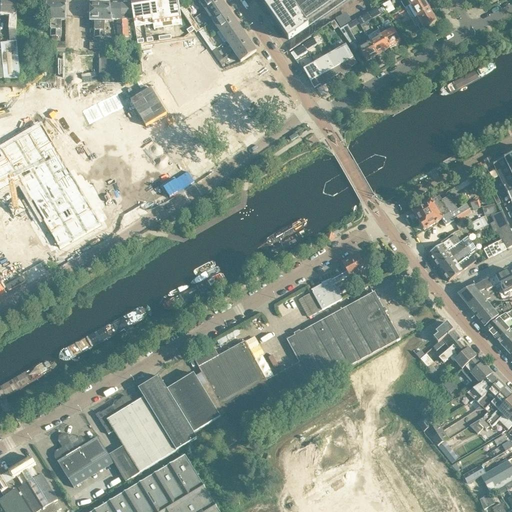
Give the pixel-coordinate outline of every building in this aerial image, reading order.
[(178,0),(169,2),(173,27),(182,25),(180,9),(178,0)] [(188,7),(186,0),(179,0),(180,9),(185,8),(188,7)] [(206,11),(222,1),(221,0),(199,0),(199,1),(206,11)] [(289,41),(297,35),(348,0),(275,0),(265,7),(289,41)] [(360,0),(353,5),(359,15),(369,8),(364,0),(360,0)] [(406,9),(421,0),(402,0),(403,1),(402,2),(406,9)] [(424,0),(421,0),(406,9),(412,20),(430,10),(429,9),(431,8),(428,3),(427,4),(424,0)] [(1,1),(1,16),(9,17),(8,30),(9,43),(1,44),(1,51),(4,79),(20,80),(16,30),(17,2),(1,1)] [(206,11),(213,22),(229,11),(222,1),(206,11)] [(160,3),(164,28),(173,27),(169,2),(160,3)] [(390,2),(383,6),(386,11),(393,7),(390,2)] [(51,36),(56,36),(57,3),(46,3),(46,21),(51,21),(51,36)] [(57,3),(56,36),(61,37),(61,21),(66,21),(66,3),(57,3)] [(90,17),(90,21),(95,22),(94,37),(100,37),(101,4),(90,3),(90,8),(90,17)] [(141,3),(131,4),(134,20),(135,27),(145,26),(141,3)] [(150,3),(141,3),(145,26),(153,25),(154,25),(150,3)] [(160,3),(150,3),(154,25),(153,25),(154,30),(164,28),(160,3)] [(101,4),(100,37),(105,37),(105,22),(113,22),(113,21),(110,4),(101,4)] [(120,4),(110,4),(113,21),(116,21),(118,37),(120,37),(120,34),(123,34),(122,21),(120,4)] [(131,4),(120,4),(122,21),(123,34),(120,34),(120,37),(129,38),(128,20),(134,20),(131,4)] [(372,12),(369,13),(373,20),(381,16),(377,9),(372,12)] [(412,20),(416,27),(418,26),(420,31),(436,21),(430,10),(412,20)] [(213,22),(220,32),(236,21),(229,11),(213,22)] [(189,13),(185,16),(189,23),(194,20),(189,13)] [(369,13),(358,20),(361,25),(362,28),(369,24),(370,22),(373,20),(369,13)] [(194,20),(189,23),(194,29),(198,26),(194,20)] [(394,23),(397,28),(402,25),(399,20),(394,23)] [(227,42),(243,31),(236,21),(220,32),(227,42)] [(383,25),(377,29),(378,31),(389,49),(400,42),(391,26),(390,25),(388,21),(382,24),(383,25)] [(341,29),(340,30),(352,46),(355,52),(359,50),(366,62),(377,55),(367,37),(357,43),(350,31),(347,26),(341,29)] [(227,42),(233,52),(249,41),(243,31),(227,42)] [(378,31),(367,37),(377,55),(389,49),(378,31)] [(310,40),(304,45),(307,51),(314,47),(318,45),(314,38),(310,40)] [(209,39),(205,42),(206,43),(209,48),(213,45),(209,39)] [(256,52),(257,51),(249,41),(233,52),(241,62),(256,52)] [(348,69),(356,64),(346,45),(335,51),(347,72),(349,71),(348,69)] [(303,46),(291,54),(295,60),(308,53),(303,46)] [(216,49),(212,52),(216,58),(220,55),(216,49)] [(335,51),(325,57),(336,76),(344,71),(345,74),(347,72),(335,51)] [(219,62),(222,67),(228,62),(225,57),(223,59),(219,62)] [(315,63),(327,84),(328,83),(327,81),(336,76),(325,57),(315,63)] [(509,61),(506,57),(502,57),(457,81),(452,89),(464,88),(505,66),(509,61)] [(64,61),(59,61),(59,69),(64,69),(64,77),(73,77),(73,59),(64,59),(64,61)] [(315,63),(304,70),(314,88),(323,83),(324,86),(327,84),(315,63)] [(266,65),(255,71),(266,90),(277,84),(266,65)] [(255,71),(245,77),(256,96),(266,90),(255,71)] [(245,77),(235,83),(246,102),(256,96),(245,77)] [(0,194),(3,193),(7,201),(15,196),(11,189),(21,182),(61,251),(103,226),(52,140),(41,122),(18,84),(0,83),(0,194)] [(235,83),(224,90),(235,109),(246,102),(235,83)] [(110,90),(91,101),(97,111),(116,100),(110,90)] [(224,90),(214,96),(225,115),(235,109),(224,90)] [(214,96),(204,102),(215,121),(225,115),(214,96)] [(116,100),(97,111),(103,121),(122,110),(116,100)] [(204,102),(193,108),(205,127),(215,121),(204,102)] [(70,104),(60,110),(71,129),(82,123),(70,104)] [(193,108),(183,114),(194,133),(205,127),(193,108)] [(60,110),(50,116),(62,135),(71,129),(60,110)] [(122,110),(103,121),(109,131),(128,120),(122,110)] [(183,114),(172,121),(177,130),(179,129),(184,139),(194,133),(183,114)] [(50,116),(41,122),(52,140),(62,135),(50,116)] [(128,120),(109,131),(115,141),(134,130),(128,120)] [(177,130),(168,135),(179,154),(190,148),(184,139),(179,129),(177,130)] [(291,134),(285,138),(288,144),(300,137),(296,131),(291,134)] [(168,135),(157,141),(169,160),(179,154),(168,135)] [(157,141),(147,148),(158,167),(169,160),(157,141)] [(147,148),(137,154),(148,173),(158,167),(147,148)] [(137,154),(126,160),(137,179),(148,173),(137,154)] [(511,155),(493,164),(511,204),(511,155)] [(493,189),(489,180),(485,182),(490,191),(493,189)] [(501,204),(496,195),(493,196),(497,206),(501,204)] [(450,214),(439,197),(413,212),(414,214),(413,215),(415,219),(417,219),(418,220),(419,219),(420,222),(419,223),(424,231),(442,220),(445,227),(454,221),(453,219),(469,209),(466,205),(450,214)] [(502,213),(501,213),(499,214),(493,215),(496,222),(504,218),(502,213)] [(483,218),(478,221),(483,229),(488,226),(483,218)] [(504,218),(496,222),(500,230),(507,226),(504,218)] [(508,249),(511,246),(511,234),(508,226),(500,230),(504,239),(503,240),(508,249)] [(334,239),(331,233),(326,236),(329,242),(334,239)] [(455,235),(429,254),(434,261),(460,243),(455,235)] [(460,243),(434,261),(439,268),(466,249),(473,245),(467,238),(460,243)] [(503,240),(500,241),(498,242),(503,251),(508,249),(503,240)] [(484,250),(488,259),(503,251),(498,242),(484,250)] [(466,249),(439,268),(444,275),(467,258),(477,251),(473,245),(466,249)] [(350,260),(349,258),(342,262),(348,272),(330,282),(329,280),(321,283),(322,285),(311,291),(312,293),(322,311),(342,300),(342,299),(338,301),(332,287),(350,276),(353,281),(361,277),(359,272),(365,269),(358,256),(350,260)] [(444,275),(449,282),(475,262),(472,257),(468,260),(467,258),(444,275)] [(508,270),(495,276),(505,295),(511,291),(511,277),(509,272),(508,270)] [(157,298),(151,309),(160,312),(215,289),(218,279),(207,275),(157,298)] [(490,280),(489,279),(474,287),(458,295),(475,316),(492,308),(486,301),(490,298),(487,291),(493,288),(489,281),(490,280)] [(207,383),(226,417),(239,441),(302,403),(298,396),(400,340),(374,292),(287,341),(299,363),(267,381),(245,342),(218,357),(213,347),(193,358),(207,383)] [(492,308),(475,316),(485,328),(499,316),(497,315),(508,308),(510,312),(511,311),(511,307),(511,305),(510,303),(505,303),(493,310),(492,308)] [(63,349),(59,362),(70,362),(145,319),(146,311),(137,309),(63,349)] [(486,329),(498,341),(510,331),(504,324),(511,319),(511,311),(510,312),(499,319),(486,329)] [(438,344),(454,331),(447,323),(432,336),(438,344)] [(438,344),(433,348),(436,352),(445,344),(450,350),(461,340),(454,331),(438,344)] [(511,332),(510,331),(498,341),(504,348),(511,341),(511,332)] [(458,359),(468,349),(461,340),(450,350),(440,358),(445,363),(454,355),(457,358),(455,360),(455,361),(458,359)] [(463,369),(476,357),(468,349),(458,359),(455,361),(463,369)] [(427,354),(421,360),(428,368),(431,365),(434,362),(427,354)] [(463,369),(459,372),(467,381),(484,366),(476,357),(463,369)] [(0,401),(48,375),(53,365),(44,362),(0,386),(0,401)] [(428,368),(427,368),(435,378),(440,374),(431,365),(428,368)] [(481,384),(492,375),(484,366),(467,381),(470,384),(467,387),(470,391),(480,385),(481,384)] [(374,377),(369,380),(374,388),(390,378),(385,370),(376,376),(375,375),(374,376),(374,377)] [(138,389),(144,398),(176,451),(196,439),(194,435),(220,421),(226,417),(207,383),(201,386),(194,374),(167,390),(159,377),(138,389)] [(470,391),(467,393),(475,401),(478,403),(495,388),(494,387),(496,385),(497,385),(500,382),(492,375),(481,384),(480,385),(470,391)] [(390,378),(374,388),(379,396),(395,386),(390,378)] [(477,409),(475,412),(485,410),(490,405),(506,389),(500,382),(497,385),(496,385),(494,387),(495,388),(478,403),(480,406),(477,409)] [(395,386),(379,396),(384,403),(399,394),(395,386)] [(488,414),(484,418),(491,417),(508,401),(508,400),(510,398),(511,399),(511,397),(511,394),(506,389),(490,405),(485,410),(488,414)] [(399,394),(384,403),(388,411),(404,401),(399,394)] [(511,397),(511,399),(510,398),(508,400),(508,401),(491,417),(484,418),(469,427),(477,435),(484,428),(486,430),(491,425),(492,427),(499,421),(508,430),(511,426),(511,397)] [(124,447),(110,456),(109,456),(113,463),(124,482),(176,451),(144,398),(133,405),(131,401),(129,398),(125,398),(122,400),(121,399),(117,402),(118,404),(114,406),(114,405),(97,415),(98,417),(98,418),(108,435),(114,431),(124,447)] [(404,401),(388,411),(393,419),(409,409),(404,401)] [(409,409),(393,419),(398,427),(414,417),(409,409)] [(303,442),(280,456),(301,490),(324,476),(322,473),(338,463),(341,466),(367,450),(346,415),(316,434),(317,435),(304,443),(303,442)] [(430,415),(418,422),(424,432),(426,431),(436,425),(430,415)] [(436,425),(426,431),(431,439),(432,438),(443,432),(438,423),(436,425)] [(390,432),(381,437),(390,452),(389,452),(390,453),(406,443),(399,431),(392,435),(390,432)] [(443,432),(432,438),(438,446),(446,441),(448,440),(443,432)] [(55,452),(54,457),(68,481),(109,456),(110,456),(98,438),(87,444),(84,439),(79,437),(77,439),(76,437),(71,435),(69,437),(68,435),(63,434),(59,436),(58,441),(62,448),(55,452)] [(505,435),(495,441),(498,447),(508,441),(505,435)] [(446,441),(438,446),(452,464),(461,459),(446,441)] [(406,443),(390,453),(391,453),(397,463),(412,454),(406,443)] [(412,454),(397,463),(404,474),(403,474),(403,475),(419,465),(412,454)] [(218,511),(185,456),(91,511),(218,511)] [(56,505),(54,503),(58,500),(42,474),(38,476),(32,467),(36,465),(31,457),(8,471),(13,479),(17,477),(23,486),(19,488),(33,511),(59,511),(61,510),(58,504),(56,505)] [(487,473),(481,477),(491,494),(496,490),(504,486),(511,481),(511,467),(508,461),(487,473)] [(460,469),(456,464),(452,466),(456,472),(460,469)] [(419,465),(403,475),(404,475),(411,486),(414,484),(413,484),(426,476),(419,465)] [(464,476),(461,478),(466,485),(481,477),(487,473),(483,465),(464,476)] [(361,475),(352,480),(359,493),(356,495),(357,495),(360,493),(367,505),(370,511),(401,511),(374,467),(369,470),(367,468),(359,473),(361,475)] [(426,476),(413,484),(414,484),(419,493),(418,493),(419,494),(436,483),(430,473),(426,476)] [(29,511),(16,490),(10,493),(0,476),(0,490),(4,497),(0,499),(0,503),(5,511),(29,511)] [(436,483),(419,494),(420,494),(425,503),(442,493),(436,483)] [(504,486),(496,490),(500,496),(507,492),(504,486)] [(442,493),(425,503),(430,511),(432,511),(448,503),(442,493)] [(489,495),(479,500),(484,510),(495,504),(489,495)] [(453,511),(448,503),(432,511),(453,511)] [(499,511),(506,511),(501,503),(496,507),(499,511)]
